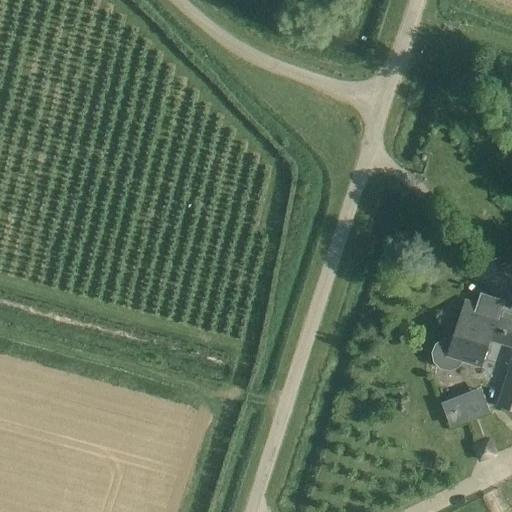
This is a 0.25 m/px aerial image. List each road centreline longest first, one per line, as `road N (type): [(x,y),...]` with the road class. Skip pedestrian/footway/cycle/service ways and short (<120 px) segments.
road 1 (unclassified): [(250,511),(416,0)]
road 2 (track): [(283,410),(0,334)]
road 3 (track): [(467,43),(453,87),(458,112),(511,184)]
